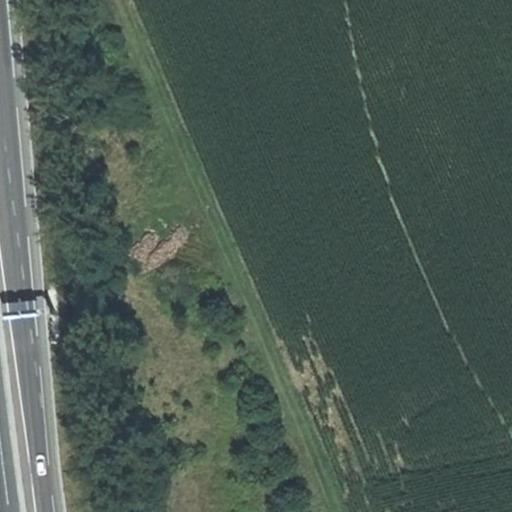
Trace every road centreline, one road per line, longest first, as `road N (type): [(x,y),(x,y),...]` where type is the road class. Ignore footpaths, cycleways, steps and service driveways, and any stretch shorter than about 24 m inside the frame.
road 1 (track): [(100,511),(39,72),(39,0)]
road 2 (motorway): [(44,495),(0,43)]
road 3 (motorway): [(44,495),(0,183)]
